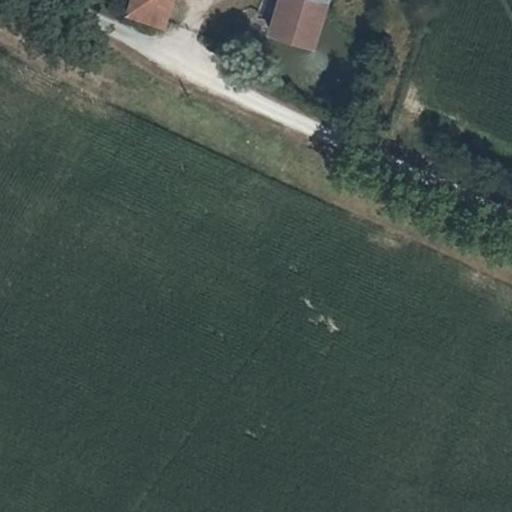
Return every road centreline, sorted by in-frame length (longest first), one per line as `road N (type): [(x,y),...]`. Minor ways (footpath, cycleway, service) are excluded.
road 1 (track): [(271,109),(511,223)]
road 2 (unclassified): [(39,0),(271,109)]
